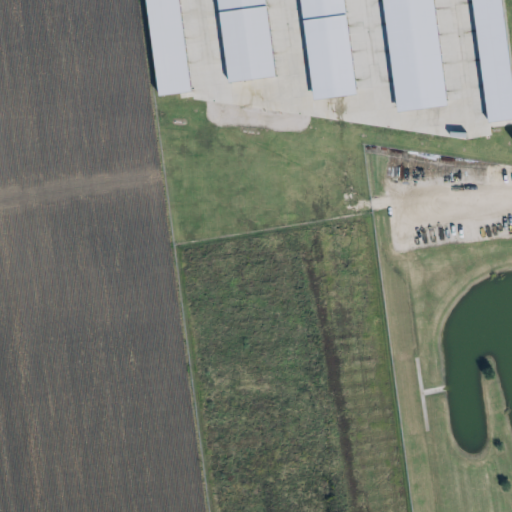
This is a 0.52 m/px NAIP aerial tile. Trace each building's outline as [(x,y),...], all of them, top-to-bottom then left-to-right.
[(149,0),(161,96),(193,92),(182,0),(149,0)] [(277,77),(267,0),(219,0),(229,83),(277,77)] [(345,0),(301,0),(313,100),(356,95),(345,0)] [(447,107),(435,0),(384,0),(397,112),(447,107)] [(475,0),(491,123),(511,120),(511,46),(506,0),(475,0)]
